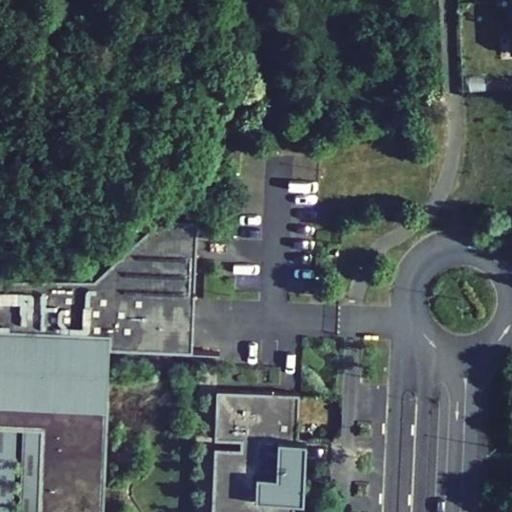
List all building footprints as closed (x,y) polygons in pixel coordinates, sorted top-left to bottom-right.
[(211,211),(173,209),(108,272),(0,271),(0,419),(57,421),(54,509),(54,511),(120,511),(125,388),(123,388),(125,340),(193,342),(195,291),(209,291),(211,211)] [(195,291),(193,342),(207,343),(209,291),(195,291)] [(314,429),(315,383),(232,380),(231,430),(258,431),(257,438),(230,438),(228,511),(310,511),(312,491),(314,429)] [(0,507),(54,509),(57,421),(0,419),(0,507)] [(322,430),(314,429),(312,491),(320,491),(322,430)]
